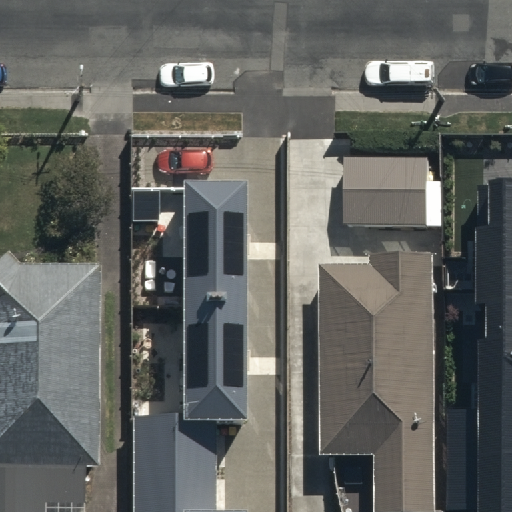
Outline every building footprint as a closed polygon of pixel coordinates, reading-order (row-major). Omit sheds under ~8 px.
[(429,157),(343,157),(344,228),(429,228),(429,157)] [(248,181),(185,181),(185,413),(134,414),(134,511),(248,511),(249,510),(217,510),(216,422),(248,422),(248,181)] [(488,227),(476,227),(476,511),(511,511),(511,181),(488,181),(488,227)] [(442,511),(438,272),(327,274),(331,463),(379,463),(380,511),(442,511)] [(103,282),(0,281),(0,473),(101,474),(103,282)]
